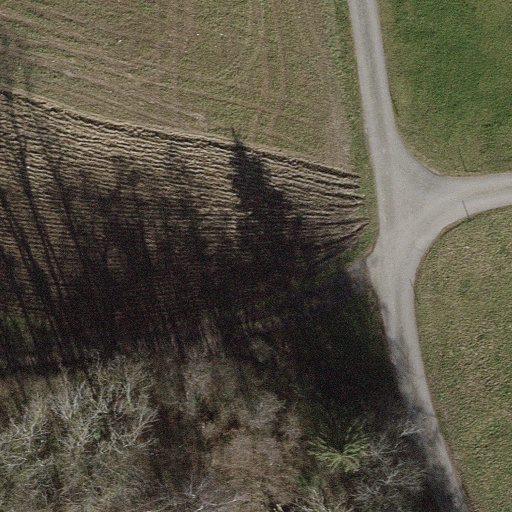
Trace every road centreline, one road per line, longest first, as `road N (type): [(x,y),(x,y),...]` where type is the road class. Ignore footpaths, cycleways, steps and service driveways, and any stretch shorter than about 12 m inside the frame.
road 1 (track): [(396,255),(314,302),(233,330),(0,349)]
road 2 (unclassified): [(455,511),(405,348),(394,197)]
road 3 (unclassified): [(394,197),(363,0)]
